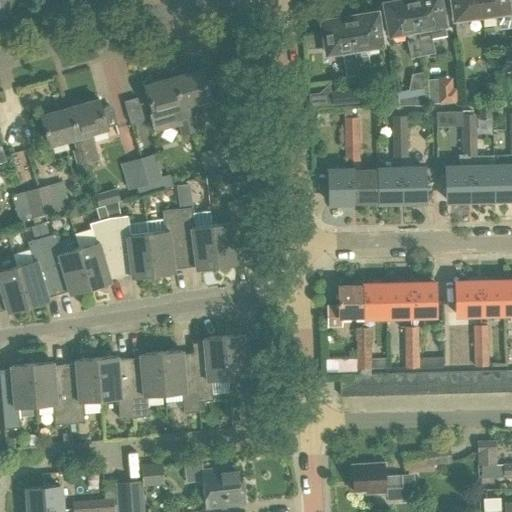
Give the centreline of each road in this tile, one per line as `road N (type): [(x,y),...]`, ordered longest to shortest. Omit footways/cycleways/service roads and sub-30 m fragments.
road 1 (residential): [(0,339),(298,294)]
road 2 (residential): [(295,246),(286,0)]
road 3 (residential): [(295,246),(511,241)]
road 4 (residential): [(204,0),(0,60)]
road 5 (residential): [(309,422),(511,418)]
road 6 (residential): [(310,432),(133,443),(123,458)]
road 7 (residential): [(309,422),(298,294)]
